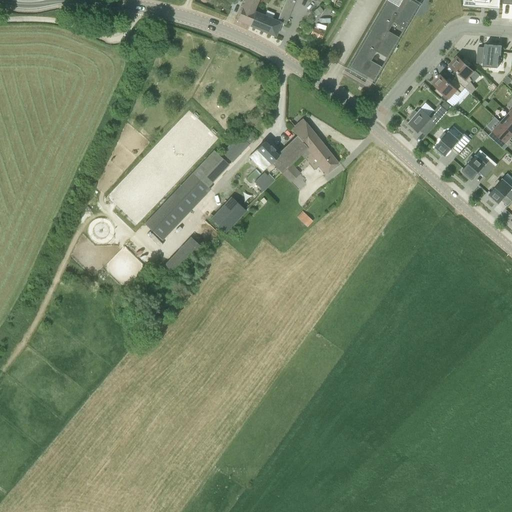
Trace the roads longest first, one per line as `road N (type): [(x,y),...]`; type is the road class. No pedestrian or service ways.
road 1 (tertiary): [(372,124),(240,36),(100,0)]
road 2 (tertiary): [(511,250),(372,124)]
road 3 (residential): [(372,124),(457,27),(511,30)]
road 4 (track): [(0,19),(48,20),(113,40),(127,29),(134,4)]
